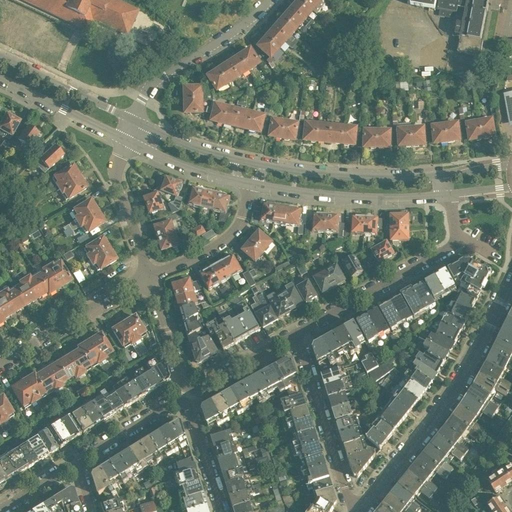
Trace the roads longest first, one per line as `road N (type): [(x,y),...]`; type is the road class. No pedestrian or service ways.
road 1 (tertiary): [(362,510),(448,402),(511,276)]
road 2 (residential): [(296,336),(448,251),(455,232)]
road 3 (tertiary): [(253,185),(360,198),(446,195)]
road 4 (residential): [(296,336),(347,496),(362,510)]
road 5 (residential): [(133,120),(158,78),(269,0)]
road 6 (tertiary): [(442,175),(367,177),(267,165)]
road 7 (residential): [(0,364),(148,275)]
road 8 (residential): [(148,275),(212,250),(241,223),(249,184)]
road 9 (tertiary): [(133,120),(0,56)]
road 10 (residential): [(148,275),(116,182),(125,140)]
road 11 (tertiary): [(0,79),(125,140)]
road 12 (residential): [(76,463),(187,396)]
road 13 (residential): [(187,396),(148,275)]
road 14 (residential): [(187,396),(296,336)]
road 15 (tertiary): [(125,140),(241,182)]
road 16 (residential): [(187,396),(222,511)]
